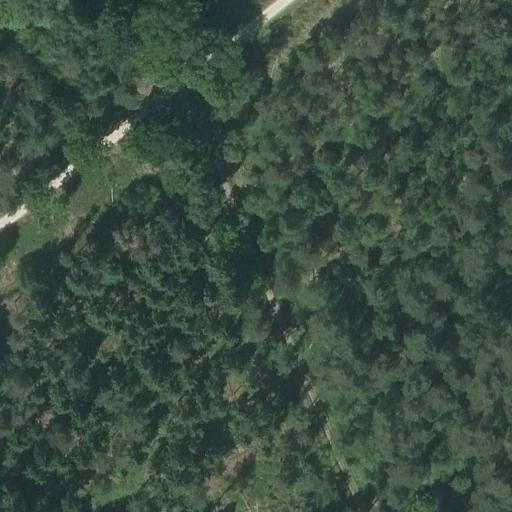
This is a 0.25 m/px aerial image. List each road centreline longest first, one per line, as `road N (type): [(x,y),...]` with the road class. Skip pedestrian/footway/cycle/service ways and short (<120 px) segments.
road 1 (track): [(174,94),(371,511)]
road 2 (track): [(174,94),(0,231)]
road 3 (track): [(293,0),(174,94)]
road 4 (unknown): [(215,180),(209,130),(232,48)]
road 5 (unknown): [(0,16),(97,97)]
